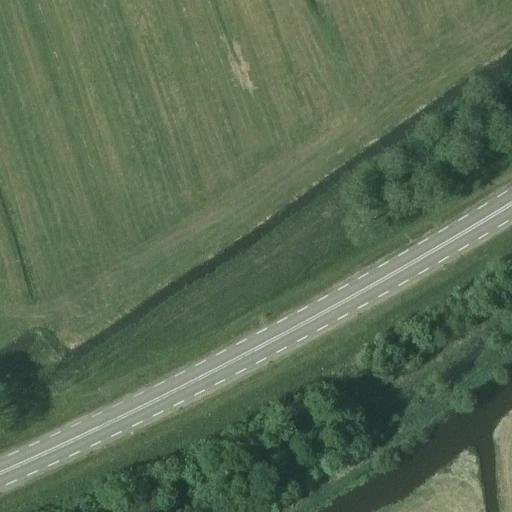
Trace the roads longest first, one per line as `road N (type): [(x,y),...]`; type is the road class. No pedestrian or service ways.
road 1 (primary): [(0,473),(252,351),(511,202)]
road 2 (track): [(287,511),(511,350)]
